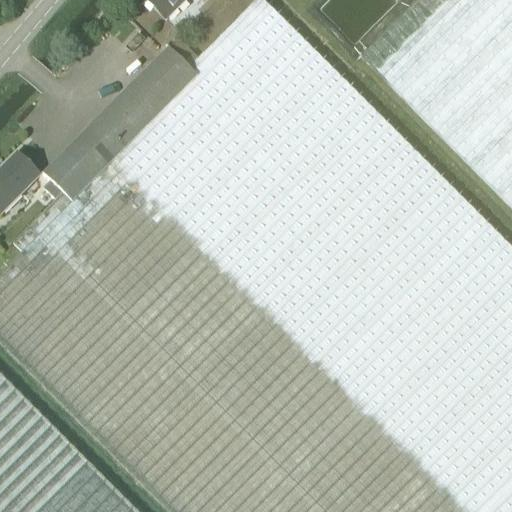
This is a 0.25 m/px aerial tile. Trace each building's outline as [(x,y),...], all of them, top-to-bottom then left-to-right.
[(116,157),(474,511),(511,511),(511,252),(257,0),(197,60),(196,59),(192,55),(177,40),(167,50),(92,126),(119,153),(116,157)] [(183,0),(142,0),(164,21),(183,0)] [(511,0),(419,0),(361,59),(511,212),(511,0)] [(474,511),(116,157),(119,153),(92,126),(42,177),(50,185),(43,191),(54,202),(12,246),(20,254),(0,275),(0,348),(164,511),(474,511)] [(0,216),(37,178),(15,157),(0,172),(0,216)] [(0,378),(0,511),(133,511),(14,393),(0,378)]
